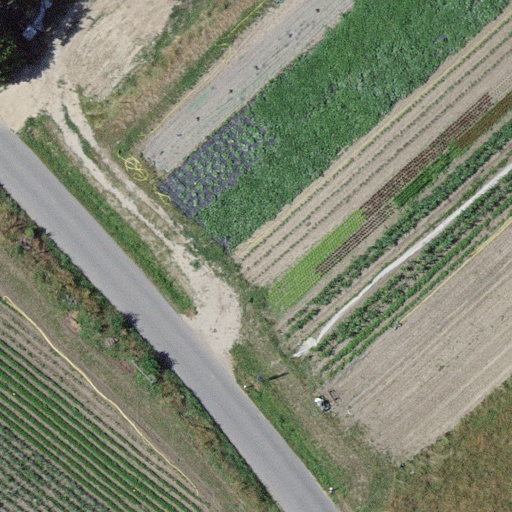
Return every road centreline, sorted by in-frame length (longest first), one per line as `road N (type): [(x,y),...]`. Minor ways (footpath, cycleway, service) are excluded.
road 1 (tertiary): [(315,511),(109,260),(0,143)]
road 2 (track): [(92,0),(56,55),(63,98),(95,157),(226,306),(192,360)]
